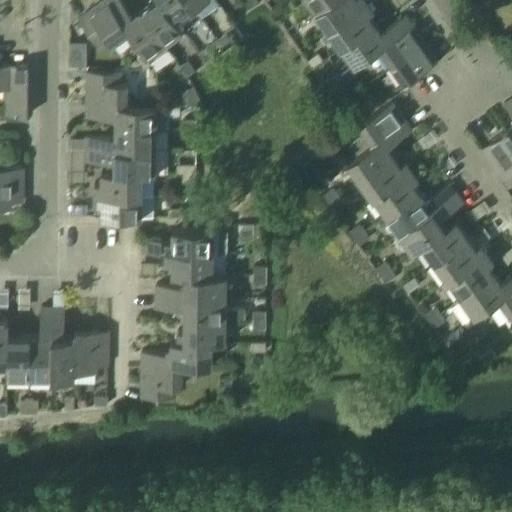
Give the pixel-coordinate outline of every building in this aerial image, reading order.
[(129,31),(107,0),(102,0),(78,18),(98,46),(107,40),(111,44),(129,32),(129,31)] [(121,0),(107,0),(129,31),(129,32),(137,43),(144,53),(146,56),(164,43),(141,9),(132,15),(121,0)] [(183,29),(175,18),(175,19),(161,0),(153,0),(141,9),(164,43),(183,29)] [(193,6),(188,0),(161,0),(175,19),(175,18),(193,6)] [(243,0),(242,1),(247,8),(258,1),(257,0),(243,0)] [(308,0),(315,10),(329,0),(308,0)] [(329,0),(315,10),(328,28),(367,1),(367,0),(329,0)] [(328,28),(341,46),(375,23),(368,14),(374,10),(367,1),(328,28)] [(375,23),(341,46),(354,65),(378,48),(378,47),(412,24),(405,14),(381,31),(375,23)] [(425,42),(412,24),(378,47),(378,48),(391,65),(425,42)] [(242,37),(235,26),(221,36),(228,46),(242,37)] [(68,41),(69,64),(86,63),(84,40),(68,41)] [(425,42),(391,65),(404,84),(438,60),(425,42)] [(206,62),(213,57),(206,47),(199,52),(206,62)] [(1,53),(0,52),(0,87),(6,88),(6,115),(28,115),(28,64),(1,63),(1,53)] [(307,60),(312,67),(322,59),(317,52),(307,60)] [(151,64),(146,56),(144,53),(137,59),(144,69),(151,64)] [(188,75),(195,70),(187,60),(180,65),(188,75)] [(352,67),(341,74),(346,81),(357,74),(352,67)] [(86,70),(86,104),(127,105),(127,104),(127,82),(121,82),(121,70),(86,70)] [(328,79),(317,87),(324,97),(335,89),(328,79)] [(195,85),(192,87),(177,96),(184,105),(208,105),(195,85)] [(366,110),(377,103),(372,96),(361,103),(366,110)] [(511,96),(503,103),(511,114),(511,96)] [(372,143),(405,119),(391,101),(358,124),(365,133),(361,136),(360,134),(349,141),(357,152),(371,142),(372,143)] [(127,105),(86,104),(86,116),(115,116),(115,126),(156,127),(156,104),(127,104),(127,105)] [(183,119),(183,128),(196,128),(196,119),(183,119)] [(411,129),(405,119),(372,143),(371,142),(357,152),(347,159),(360,178),(394,154),(387,146),(411,129)] [(108,148),(156,149),(156,127),(115,126),(115,137),(110,137),(110,135),(86,135),(85,148),(108,148)] [(511,131),(509,127),(481,147),(508,186),(511,182),(511,131)] [(196,128),(183,128),(183,136),(196,136),(196,128)] [(115,160),(115,170),(115,171),(142,171),(142,172),(155,172),(156,149),(108,148),(108,160),(115,160)] [(347,159),(342,152),(331,160),(337,167),(347,159)] [(373,196),(412,169),(405,159),(400,163),(394,154),(360,178),(373,196)] [(177,172),(183,172),(196,173),(196,164),(183,164),(177,164),(177,172)] [(0,165),(0,206),(11,207),(11,201),(23,201),(23,166),(0,165)] [(418,178),(412,169),(373,196),(386,214),(419,190),(413,182),(418,178)] [(142,194),(142,172),(142,171),(115,171),(115,170),(101,170),(101,182),(94,182),(94,193),(142,194)] [(195,181),(196,173),(183,172),(182,181),(195,181)] [(425,199),(419,190),(386,214),(399,232),(456,192),(449,182),(425,199)] [(323,194),(328,201),(338,194),(333,187),(323,194)] [(463,201),(456,192),(399,232),(412,251),(423,243),(445,227),(445,226),(439,218),(463,201)] [(141,216),(142,194),(94,193),(94,204),(101,204),(101,216),(141,216)] [(338,194),(328,201),(333,208),(343,201),(338,194)] [(168,217),(181,217),(181,208),(168,208),(168,217)] [(456,219),(445,226),(445,227),(423,243),(436,261),(469,237),(456,219)] [(348,231),(353,237),(364,230),(359,223),(348,231)] [(240,224),(240,229),(240,238),(253,238),(253,224),(240,224)] [(142,251),(165,251),(213,251),(225,252),(225,229),(172,228),(172,240),(165,240),(162,240),(162,237),(142,237),(142,251)] [(364,230),(353,237),(358,244),(369,237),(364,230)] [(448,279),(487,251),(480,242),(475,246),(469,237),(436,261),(448,279)] [(213,251),(165,251),(165,262),(172,262),(172,274),(185,274),(185,273),(213,274),(213,273),(213,251)] [(493,261),(487,251),(448,279),(461,297),(495,273),(488,264),(493,261)] [(374,267),(379,274),(390,267),(385,260),(374,267)] [(253,265),(253,274),(266,274),(266,265),(253,265)] [(390,267),(379,274),(384,281),(395,274),(390,267)] [(226,273),(213,273),(213,274),(185,273),(185,274),(185,284),(155,284),(155,295),(225,296),(226,273)] [(511,273),(500,282),(495,273),(461,297),(474,315),(498,298),(511,287),(511,273)] [(266,282),(266,274),(253,274),(253,282),(266,282)] [(403,284),(408,291),(419,284),(413,277),(403,284)] [(511,315),(511,287),(498,298),(511,316),(511,315)] [(244,309),(225,308),(225,296),(155,295),(155,307),(185,308),(185,318),(225,318),(244,319),(244,309)] [(29,375),(52,376),(53,306),(40,305),(40,335),(30,335),(29,375)] [(64,306),(53,306),(52,376),(74,376),(74,369),(74,335),(64,335),(64,306)] [(424,313),(429,320),(439,313),(434,306),(424,313)] [(253,310),(253,319),(266,319),(266,310),(253,310)] [(439,313),(429,320),(434,327),(444,320),(439,313)] [(178,329),(178,339),(178,340),(212,340),(212,341),(225,341),(225,318),(185,318),(184,329),(178,329)] [(266,327),(266,319),(253,319),(253,327),(266,327)] [(0,361),(7,361),(8,361),(8,335),(8,321),(0,321),(0,361)] [(74,329),(74,335),(74,369),(97,370),(97,364),(108,364),(108,329),(74,329)] [(466,344),(455,329),(442,338),(453,353),(466,344)] [(30,335),(8,335),(8,361),(7,361),(7,375),(29,375),(30,335)] [(211,363),(212,341),(212,340),(178,340),(178,339),(171,339),(171,350),(141,350),(141,362),(182,362),(182,363),(211,363)] [(265,350),(265,341),(252,341),(252,350),(265,350)] [(490,348),(480,355),(485,362),(495,355),(490,348)] [(182,362),(141,362),(141,396),(176,396),(176,385),(182,385),(182,363),(182,362)] [(223,377),(222,390),(231,390),(231,377),(223,377)] [(65,394),(65,407),(74,407),(74,395),(65,394)] [(107,404),(107,395),(94,395),(94,404),(107,404)] [(29,411),(29,399),(21,398),(21,411),(29,411)] [(29,399),(29,411),(38,411),(38,399),(29,399)]
